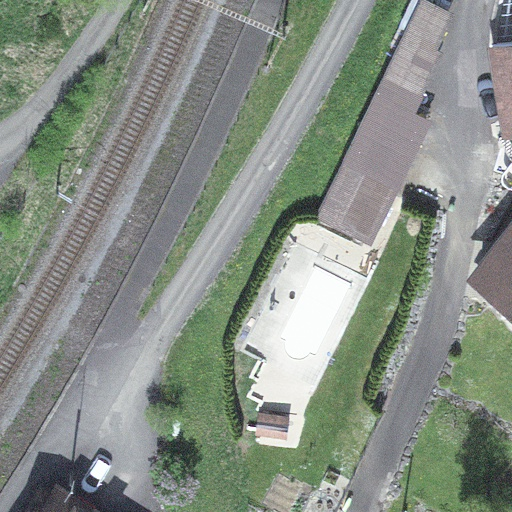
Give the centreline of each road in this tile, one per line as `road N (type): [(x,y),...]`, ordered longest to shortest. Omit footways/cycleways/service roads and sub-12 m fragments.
road 1 (residential): [(357,0),(85,474)]
road 2 (residential): [(118,0),(40,106),(0,141)]
